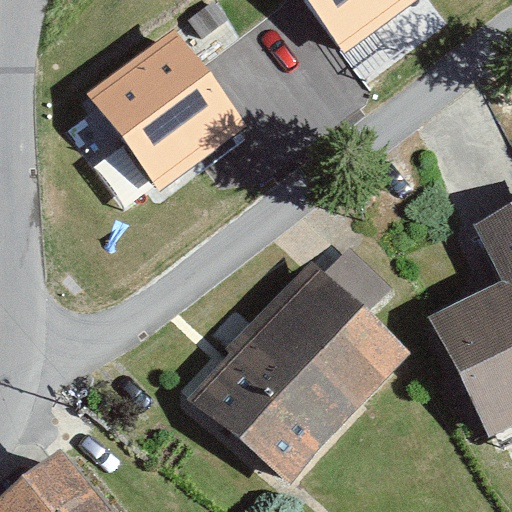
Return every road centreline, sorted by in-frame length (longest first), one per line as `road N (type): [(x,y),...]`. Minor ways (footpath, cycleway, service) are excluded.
road 1 (residential): [(511,27),(114,334),(7,377)]
road 2 (tertiary): [(19,0),(12,25),(7,377)]
